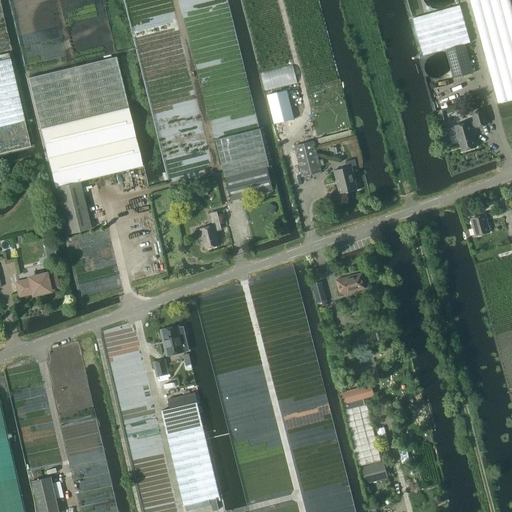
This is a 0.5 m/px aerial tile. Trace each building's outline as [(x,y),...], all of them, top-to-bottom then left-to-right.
[(511,10),(509,0),(469,0),(498,103),(511,99),(511,10)] [(446,50),(465,44),(470,43),(460,5),(413,18),(424,56),(446,50)] [(465,44),(446,50),(454,78),(473,73),(465,44)] [(27,78),(39,127),(127,106),(116,57),(27,78)] [(0,60),(0,153),(30,146),(10,58),(0,60)] [(286,90),(267,95),(274,124),(294,119),(286,90)] [(43,137),(55,188),(79,181),(95,178),(141,167),(127,107),(41,128),(43,137)] [(441,110),(437,111),(442,127),(446,126),(441,110)] [(457,135),(455,135),(457,143),(459,143),(462,151),(476,147),(471,127),(475,126),(476,127),(487,124),(483,111),(472,114),(474,121),(469,122),(455,126),(457,135)] [(224,175),(225,178),(267,167),(269,167),(259,129),(215,140),(224,175)] [(294,146),(302,177),(321,172),(314,141),(294,146)] [(347,167),(334,171),(336,171),(341,193),(340,193),(340,194),(346,192),(347,193),(349,193),(348,192),(362,188),(357,189),(352,166),(356,165),(355,159),(345,162),(347,167)] [(267,167),(225,178),(230,201),(273,190),(267,167)] [(79,181),(55,188),(66,235),(91,228),(79,181)] [(276,207),(270,204),(267,210),(273,213),(276,207)] [(215,232),(221,230),(217,212),(210,213),(213,226),(200,229),(205,249),(219,245),(215,232)] [(471,219),(475,236),(490,232),(485,215),(471,219)] [(54,242),(44,245),(48,260),(58,258),(54,242)] [(351,277),(347,278),(347,277),(346,277),(346,278),(336,280),(340,295),(366,288),(362,273),(352,276),(351,276),(351,277)] [(49,291),(49,289),(57,287),(54,274),(46,276),(45,274),(28,278),(29,280),(16,283),(19,296),(32,293),(32,295),(49,291)] [(318,304),(326,301),(324,295),(316,297),(318,304)] [(325,316),(328,328),(334,326),(331,314),(325,316)] [(174,327),(171,326),(167,327),(166,329),(163,330),(166,344),(164,344),(167,355),(176,353),(184,352),(178,326),(174,327)] [(154,363),(157,376),(168,374),(165,360),(154,363)] [(339,394),(343,408),(348,407),(347,403),(373,396),(370,384),(345,391),(345,392),(339,394)] [(170,409),(161,411),(167,435),(203,426),(195,393),(168,399),(170,409)] [(344,410),(358,467),(381,461),(367,405),(344,410)] [(203,426),(167,435),(184,505),(219,497),(203,426)] [(362,468),(366,484),(372,482),(381,480),(388,478),(384,462),(362,468)] [(58,511),(51,477),(32,481),(38,511),(58,511)]
